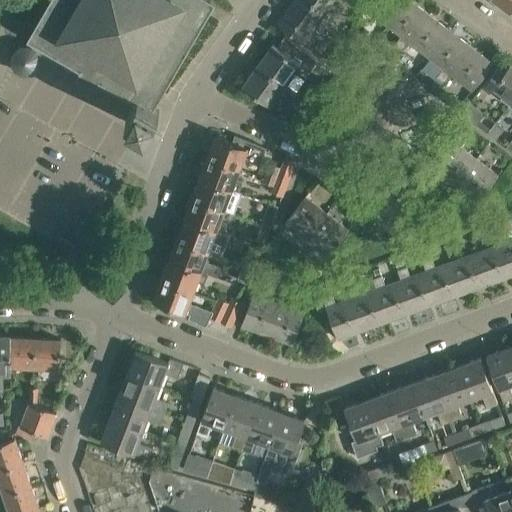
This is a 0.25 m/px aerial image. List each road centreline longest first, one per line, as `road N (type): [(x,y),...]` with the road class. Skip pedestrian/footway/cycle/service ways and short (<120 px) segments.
road 1 (residential): [(113,313),(307,381),(511,311)]
road 2 (residential): [(113,313),(194,97),(267,0)]
road 3 (residential): [(74,511),(58,467),(113,313)]
